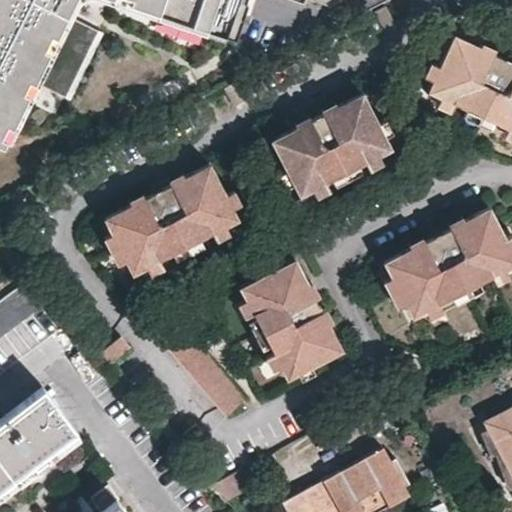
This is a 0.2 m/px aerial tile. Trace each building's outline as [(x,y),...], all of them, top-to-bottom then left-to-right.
[(0,0),(0,142),(21,81),(79,101),(113,0),(125,0),(234,37),(246,0),(0,0)] [(154,24),(152,40),(185,46),(188,30),(154,24)] [(511,122),(511,56),(491,48),(477,42),(451,31),(438,64),(432,78),(428,88),(440,93),(454,99),(468,105),(495,115),(510,121),(511,122)] [(477,42),(491,48),(492,43),(479,37),(477,42)] [(432,78),(438,64),(429,60),(423,75),(432,78)] [(376,155),(388,149),(383,139),(376,124),(360,93),(335,106),(322,113),(308,120),(295,126),(270,139),(285,169),(293,183),(298,194),(310,188),(324,181),(330,177),(356,164),(363,161),(376,155)] [(454,99),(440,93),(436,102),(451,108),(454,99)] [(322,113),(335,106),(333,102),(319,109),(322,113)] [(495,115),(468,105),(465,113),(492,124),(495,115)] [(295,126),(308,120),(306,116),(293,122),(295,126)] [(376,124),(383,139),(391,135),(383,120),(376,124)] [(376,155),(363,161),(366,168),(380,162),(376,155)] [(224,222),(235,217),(230,208),(224,195),(208,164),(183,176),(169,183),(142,196),(129,204),(104,216),(111,231),(124,256),(131,269),(145,262),(157,256),(171,249),(198,236),(210,229),(224,222)] [(356,164),(330,177),(334,185),(360,172),(356,164)] [(293,183),(285,169),(277,174),(284,187),(293,183)] [(169,183),(183,176),(181,171),(167,179),(169,183)] [(324,181),(310,188),(314,196),(328,189),(324,181)] [(224,195),(230,208),(239,203),(233,190),(224,195)] [(129,204),(142,196),(140,192),(127,199),(129,204)] [(506,268),(511,264),(511,249),(506,239),(491,208),(465,221),(451,228),(424,241),(411,248),(386,260),(394,275),(407,301),(415,315),(427,309),(440,302),(453,295),(480,281),(493,275),(506,268)] [(451,228),(465,221),(463,217),(449,223),(451,228)] [(224,222),(210,229),(215,238),(228,231),(224,222)] [(124,256),(111,231),(103,234),(116,261),(124,256)] [(198,236),(171,249),(175,257),(202,244),(198,236)] [(411,248),(424,241),(422,237),(408,244),(411,248)] [(157,256),(145,262),(149,270),(161,264),(157,256)] [(311,364),(342,347),(329,321),(322,307),(316,296),(309,282),(296,257),(264,273),(252,280),(242,284),(249,298),(255,311),(258,318),(271,343),(275,350),(281,363),(287,376),(298,370),(311,364)] [(252,280),(264,273),(260,265),(248,271),(252,280)] [(506,268),(493,275),(497,283),(511,276),(506,268)] [(407,301),(394,275),(386,280),(399,306),(407,301)] [(309,282),(316,296),(320,293),(313,280),(309,282)] [(480,281),(453,295),(458,303),(484,289),(480,281)] [(150,326),(171,309),(162,298),(141,315),(150,326)] [(255,311),(249,298),(241,302),(247,315),(255,311)] [(440,302),(427,309),(430,316),(444,310),(440,302)] [(322,307),(329,321),(333,320),(326,305),(322,307)] [(150,326),(160,337),(181,321),(171,309),(150,326)] [(271,343),(258,318),(251,322),(264,347),(271,343)] [(169,348),(190,331),(181,321),(160,337),(169,348)] [(169,348),(178,359),(198,341),(190,331),(169,348)] [(99,350),(109,361),(129,344),(119,334),(99,350)] [(188,371),(208,353),(198,341),(178,359),(188,371)] [(281,363),(275,350),(267,354),(274,367),(281,363)] [(188,371),(197,381),(217,364),(208,353),(188,371)] [(206,392),(226,375),(217,364),(197,381),(206,392)] [(311,364),(298,370),(303,378),(315,372),(311,364)] [(206,392),(214,402),(235,385),(226,375),(206,392)] [(235,385),(214,402),(224,413),(244,396),(235,385)] [(0,486),(74,431),(41,390),(0,420),(0,486)] [(380,414),(386,427),(407,417),(400,403),(380,414)] [(511,467),(511,405),(485,420),(511,467)] [(172,437),(182,448),(202,430),(193,420),(172,437)] [(287,511),(361,511),(406,488),(383,446),(281,501),(287,511)] [(226,500),(248,488),(238,469),(211,483),(226,500)] [(125,511),(116,500),(119,497),(108,483),(90,497),(100,511),(99,511),(125,511)] [(378,511),(410,495),(406,488),(361,511),(378,511)]
